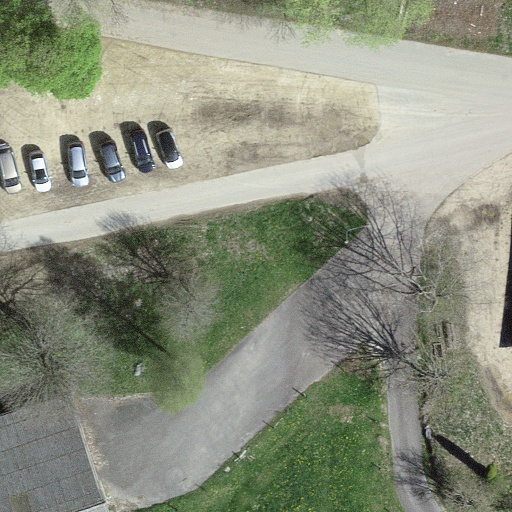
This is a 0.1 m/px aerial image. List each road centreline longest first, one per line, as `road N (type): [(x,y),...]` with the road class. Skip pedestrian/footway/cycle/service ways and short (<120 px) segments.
road 1 (residential): [(10,0),(186,46),(511,92)]
road 2 (residential): [(133,475),(324,336),(390,247),(454,136)]
road 3 (residential): [(0,252),(454,136)]
